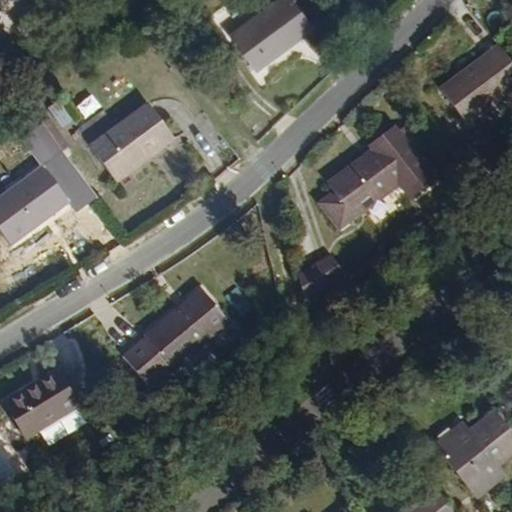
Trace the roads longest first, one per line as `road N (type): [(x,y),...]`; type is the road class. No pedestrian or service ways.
road 1 (residential): [(0,345),(218,208),(434,0)]
road 2 (residential): [(511,241),(174,511)]
